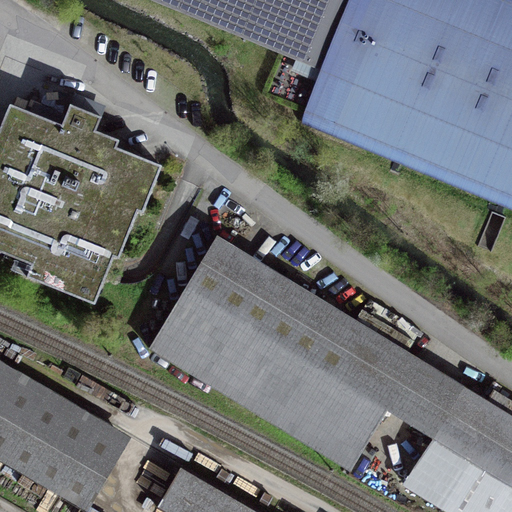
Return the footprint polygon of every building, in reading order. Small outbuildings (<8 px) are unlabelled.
[(511,0),(161,0),(326,68),(302,125),(511,212),(511,0)] [(0,133),(0,242),(94,286),(149,167),(102,146),(114,121),(70,100),(56,129),(12,108),(0,133)] [(511,511),(511,415),(215,242),(153,348),(357,467),(389,412),(414,427),(435,439),(406,488),(446,511),(511,511)] [(0,455),(83,504),(119,442),(0,372),(0,455)] [(257,511),(180,467),(157,508),(163,511),(257,511)]
